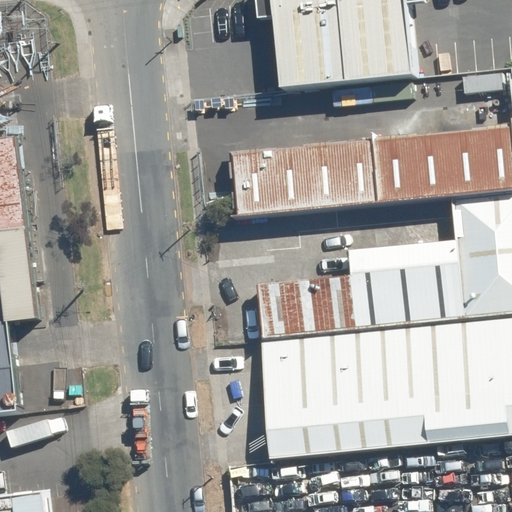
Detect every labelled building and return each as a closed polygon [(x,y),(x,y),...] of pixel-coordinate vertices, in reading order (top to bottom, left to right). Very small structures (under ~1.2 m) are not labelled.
[(409,0),(273,0),(282,90),(417,77),(409,0)] [(467,76),(468,96),(511,94),(510,74),(467,76)] [(511,192),(511,126),(234,156),(241,222),(511,192)] [(0,138),(0,234),(30,231),(19,137),(0,138)] [(269,342),(511,316),(511,196),(456,202),(463,264),(263,285),(269,342)] [(0,239),(0,416),(20,414),(10,331),(41,327),(30,236),(0,239)] [(511,437),(511,316),(269,342),(264,343),(276,462),(511,437)] [(0,511),(51,511),(50,498),(0,503),(0,511)]
